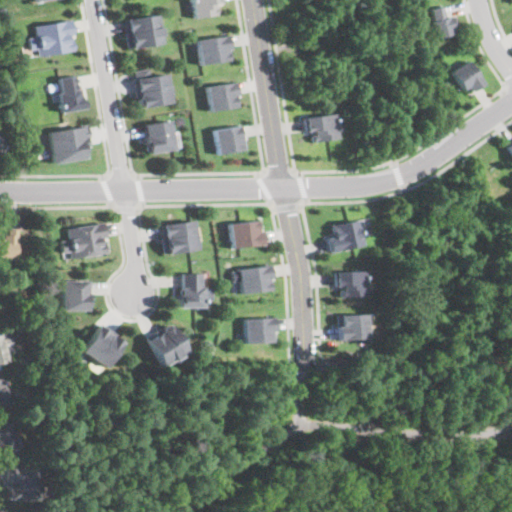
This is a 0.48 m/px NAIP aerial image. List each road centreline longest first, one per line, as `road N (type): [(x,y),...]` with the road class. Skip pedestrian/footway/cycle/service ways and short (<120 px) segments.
road 1 (residential): [(0,187),(361,185),(427,161),(511,101)]
road 2 (residential): [(304,365),(301,280),(252,0)]
road 3 (residential): [(92,0),(135,264),(131,301)]
